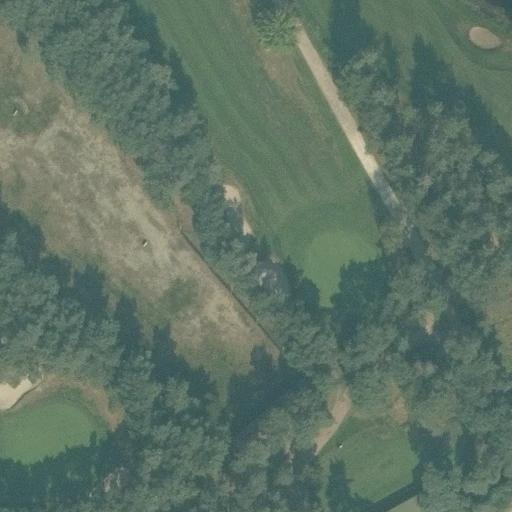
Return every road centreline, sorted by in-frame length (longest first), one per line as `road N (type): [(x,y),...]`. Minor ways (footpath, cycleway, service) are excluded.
road 1 (track): [(279,0),(440,291),(444,312),(347,392),(303,466),(293,511)]
road 2 (track): [(189,511),(283,458),(303,466)]
road 3 (track): [(444,312),(511,414)]
